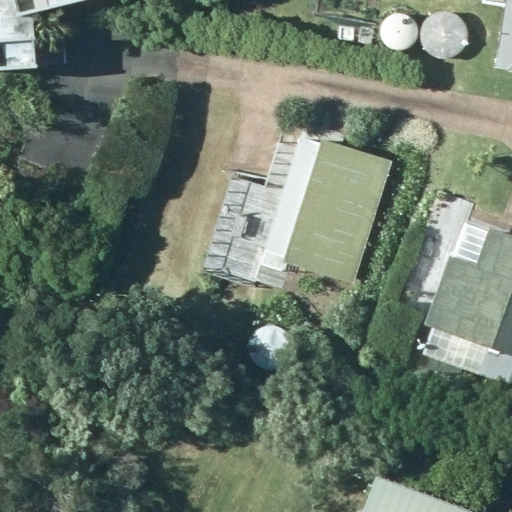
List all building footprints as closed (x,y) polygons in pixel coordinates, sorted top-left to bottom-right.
[(0,0),(0,64),(61,61),(59,36),(23,38),(22,7),(51,0),(0,0)] [(511,0),(497,0),(490,63),(501,63),(500,67),(511,68),(511,0)] [(24,163),(79,191),(141,69),(87,41),(24,163)] [(350,282),(388,160),(313,137),(276,258),(350,282)] [(511,235),(459,217),(445,254),(440,252),(416,323),(428,326),(419,351),(428,354),(419,381),(495,408),(503,384),(510,386),(511,378),(511,235)] [(0,363),(16,320),(0,314),(0,363)] [(462,511),(464,506),(362,471),(347,511),(462,511)]
